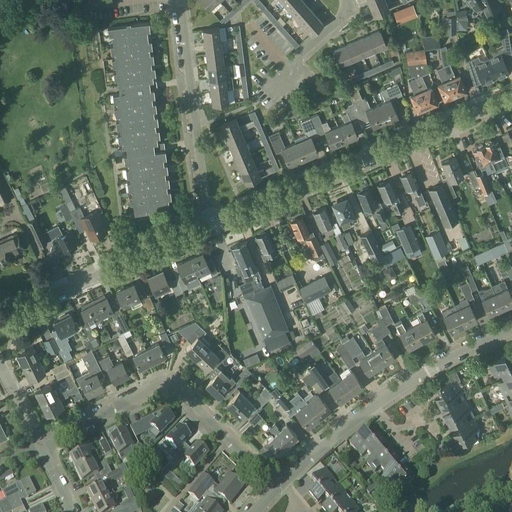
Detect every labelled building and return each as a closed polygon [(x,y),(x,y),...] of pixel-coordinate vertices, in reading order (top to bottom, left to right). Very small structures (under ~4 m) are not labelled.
[(201,0),(209,8),(218,0),(201,0)] [(293,15),(306,4),(302,0),(291,0),(285,6),(282,9),(285,13),(288,10),(293,15)] [(385,0),(377,0),(369,4),(374,16),(389,9),(385,0)] [(499,10),(494,0),(464,0),(469,6),(471,5),(475,9),(480,5),(483,8),(486,16),(499,10)] [(260,1),(256,4),(261,10),(262,10),(266,7),(265,6),(260,1)] [(238,3),(232,9),(236,12),(242,7),(238,3)] [(301,25),(314,13),(306,4),(293,15),(301,25)] [(417,16),(413,4),(394,11),(393,12),(395,16),(397,24),(417,16)] [(268,10),(265,13),(270,19),(274,16),(273,16),(268,10)] [(229,12),(223,17),(226,21),(232,15),(229,12)] [(314,13),(301,25),(309,34),(323,23),(314,13)] [(445,17),(445,33),(456,33),(456,17),(445,17)] [(277,19),(273,23),(278,28),(278,29),(282,25),(277,19)] [(109,27),(118,93),(114,94),(121,146),(121,147),(126,147),(134,213),(154,210),(169,208),(161,150),(154,151),(153,143),(157,143),(148,81),(152,81),(144,23),(109,27)] [(221,40),(225,40),(224,35),(220,35),(219,27),(202,30),(204,42),(221,40)] [(510,45),(508,33),(508,31),(506,28),(497,32),(504,48),(510,45)] [(285,29),(281,32),(286,37),(286,38),(290,35),(290,34),(285,29)] [(368,35),(375,51),(387,46),(380,30),(368,35)] [(406,34),(398,34),(399,48),(407,48),(406,34)] [(424,49),(424,50),(440,48),(438,34),(422,36),(424,49)] [(363,56),(375,51),(368,35),(357,40),(363,56)] [(293,38),(289,41),(295,48),(299,45),(299,44),(293,38)] [(221,40),(204,42),(206,55),(222,52),(221,40)] [(352,61),(363,56),(357,40),(345,45),(352,61)] [(340,66),(352,61),(345,45),(333,50),(340,66)] [(488,59),(495,78),(508,72),(503,59),(506,58),(502,48),(492,53),(494,57),(488,59)] [(426,63),(424,50),(424,49),(406,52),(409,78),(414,76),(415,78),(427,106),(430,105),(432,106),(436,104),(436,103),(439,102),(431,85),(431,86),(431,87),(427,88),(421,75),(430,72),(426,63)] [(207,67),(224,65),(222,52),(206,55),(207,67)] [(495,78),(488,59),(483,61),(479,60),(478,57),(466,62),(471,75),(478,72),(483,83),(495,78)] [(392,59),(384,63),(386,67),(391,65),(394,64),(392,59)] [(443,66),(455,94),(465,90),(459,75),(455,77),(450,64),(449,64),(443,66)] [(209,79),(229,77),(228,71),(225,72),(224,65),(207,67),(209,79)] [(444,99),(455,94),(443,66),(436,69),(442,82),(438,84),(444,99)] [(210,91),(227,89),(226,77),(229,77),(209,79),(210,91)] [(424,107),(427,106),(415,78),(408,81),(414,94),(410,96),(409,95),(408,95),(416,112),(418,111),(419,112),(423,110),(424,107)] [(378,104),(386,123),(398,118),(394,110),(397,109),(393,99),(402,95),(397,83),(380,91),(385,101),(378,104)] [(356,84),(346,88),(352,103),(353,102),(362,123),(369,120),(373,129),(386,123),(378,104),(370,107),(366,97),(362,99),(356,84)] [(227,89),(210,91),(212,104),(229,102),(227,89)] [(344,122),(338,125),(344,141),(357,136),(355,131),(358,130),(354,121),(358,119),(360,124),(362,123),(353,102),(352,103),(344,106),(345,109),(346,113),(342,115),(344,120),(343,120),(344,122)] [(254,111),(250,113),(253,121),(258,119),(254,111)] [(344,141),(338,125),(330,128),(329,126),(327,121),(322,123),(318,114),(310,118),(317,135),(325,132),(331,147),(344,141)] [(305,134),(295,138),(296,142),(303,158),(317,153),(311,138),(317,135),(310,118),(300,122),(305,134)] [(221,126),(226,137),(241,131),(236,119),(221,126)] [(303,158),(296,142),(285,147),(278,131),(272,134),(271,130),(267,131),(268,135),(276,153),(282,150),(288,165),(303,158)] [(231,149),(246,142),(241,131),(226,137),(231,149)] [(511,142),(508,132),(501,135),(506,148),(511,145),(511,142)] [(484,144),(487,151),(495,169),(509,163),(506,156),(505,156),(503,154),(504,154),(498,141),(494,142),(493,140),(484,144)] [(235,160),(251,154),(246,142),(231,149),(235,160)] [(477,149),(474,151),(483,170),(487,168),(489,173),(495,170),(495,169),(487,151),(484,144),(480,146),(476,148),(477,149)] [(240,172),(255,165),(251,154),(235,160),(240,172)] [(446,171),(450,180),(463,175),(456,157),(442,162),(446,171)] [(255,165),(240,172),(245,183),(260,177),(255,165)] [(472,169),(466,172),(473,188),(479,185),(475,175),(472,169)] [(412,170),(400,175),(407,190),(411,188),(412,188),(415,194),(420,205),(425,203),(421,192),(418,185),(412,170)] [(457,196),(450,180),(446,171),(440,173),(450,198),(457,196)] [(490,191),(482,172),(475,175),(479,185),(483,194),(490,191)] [(0,204),(10,199),(0,178),(0,204)] [(398,195),(391,180),(378,185),(385,201),(398,195)] [(427,189),(444,226),(446,225),(457,221),(458,220),(442,182),(427,189)] [(377,204),(371,188),(359,193),(362,201),(361,201),(366,214),(373,211),(371,207),(377,204)] [(15,198),(19,206),(25,203),(25,202),(22,195),(18,197),(18,196),(15,198)] [(85,228),(90,238),(106,230),(96,209),(83,215),(79,205),(75,207),(71,197),(65,200),(79,230),(85,228)] [(353,215),(346,198),(333,204),(344,228),(351,225),(347,218),(353,215)] [(403,210),(399,200),(390,203),(394,213),(403,210)] [(326,207),(313,212),(320,229),(321,229),(322,233),(335,227),(326,207)] [(386,217),(382,209),(375,213),(379,221),(386,217)] [(35,217),(27,221),(39,245),(47,241),(44,236),(53,231),(60,245),(61,244),(64,251),(76,245),(69,231),(62,234),(58,225),(41,233),(35,218),(35,217)] [(323,252),(320,245),(316,236),(315,236),(310,225),(307,226),(303,217),(291,222),(297,237),(304,234),(307,240),(306,240),(313,256),(323,252)] [(395,230),(405,253),(419,246),(409,224),(395,230)] [(508,252),(511,249),(511,225),(509,227),(511,234),(511,235),(503,240),(504,243),(508,252)] [(370,229),(359,235),(371,260),(383,255),(370,229)] [(424,236),(434,258),(448,252),(438,230),(424,236)] [(334,235),(341,249),(348,246),(341,231),(334,235)] [(274,247),(268,232),(256,237),(259,245),(257,245),(260,253),(264,251),(267,258),(277,254),(274,247)] [(10,252),(21,246),(15,234),(0,240),(0,261),(12,256),(10,252)] [(328,240),(319,244),(323,252),(328,266),(337,262),(328,240)] [(255,290),(273,335),(288,329),(270,284),(263,287),(259,277),(260,277),(256,268),(257,268),(254,260),(255,259),(247,241),(239,245),(254,281),(255,290)] [(508,252),(504,243),(474,256),(478,265),(508,252)] [(239,245),(231,248),(239,266),(236,268),(239,275),(242,273),(246,282),(247,282),(251,292),(255,290),(254,281),(239,245)] [(376,270),(404,256),(400,246),(383,255),(371,260),(376,270)] [(189,259),(198,278),(211,273),(212,275),(217,272),(211,259),(206,262),(202,253),(189,259)] [(200,283),(198,278),(189,259),(177,264),(182,275),(176,278),(182,293),(183,292),(182,291),(200,283)] [(509,276),(505,266),(502,261),(496,264),(503,279),(509,276)] [(468,282),(472,290),(477,288),(469,268),(463,271),(468,282)] [(182,293),(176,278),(168,282),(163,271),(148,277),(155,294),(172,287),(175,296),(182,293)] [(290,273),(275,281),(280,290),(281,290),(294,283),(290,273)] [(331,290),(324,277),(300,288),(307,302),(331,290)] [(495,294),(501,309),(511,304),(511,298),(505,281),(500,283),(503,291),(495,294)] [(454,305),(465,326),(478,320),(470,303),(469,304),(467,300),(473,298),(470,291),(472,290),(468,282),(460,285),(466,298),(459,301),(459,302),(454,305)] [(141,294),(139,296),(133,284),(117,292),(123,306),(130,303),(131,307),(141,303),(140,300),(143,298),(141,294)] [(422,288),(430,304),(436,301),(428,285),(422,288)] [(492,286),(479,291),(488,314),(501,309),(495,294),(492,286)] [(418,299),(422,308),(430,304),(422,288),(407,295),(410,303),(418,299)] [(251,292),(243,296),(261,340),(273,335),(255,290),(251,292)] [(143,298),(140,300),(141,303),(144,310),(146,310),(148,315),(156,312),(149,295),(143,298)] [(354,309),(347,296),(339,301),(347,313),(354,309)] [(106,297),(93,303),(100,317),(101,317),(106,314),(107,316),(109,315),(112,315),(114,320),(116,319),(120,326),(124,333),(129,330),(119,310),(114,312),(113,311),(106,297)] [(93,303),(81,309),(88,323),(83,326),(93,347),(99,344),(96,338),(89,326),(96,323),(97,325),(103,322),(100,317),(93,303)] [(386,305),(378,309),(382,317),(383,317),(387,325),(393,321),(386,305)] [(453,332),(465,326),(454,305),(441,311),(451,332),(452,331),(453,332)] [(318,310),(310,312),(314,327),(322,325),(318,310)] [(413,326),(421,342),(435,334),(423,311),(417,314),(421,322),(413,326)] [(60,333),(53,337),(59,349),(64,360),(71,357),(67,349),(70,348),(71,347),(67,340),(68,339),(67,337),(74,333),(72,331),(77,328),(71,315),(69,315),(68,314),(60,318),(61,320),(55,323),(60,333)] [(380,324),(371,329),(378,340),(376,341),(379,346),(372,351),(381,365),(394,357),(382,337),(390,332),(387,325),(383,317),(382,317),(378,319),(380,324)] [(206,333),(200,327),(194,321),(178,328),(189,339),(186,341),(190,345),(185,351),(195,360),(207,347),(199,340),(206,333)] [(289,330),(295,328),(293,321),(287,323),(289,330)] [(421,342),(413,326),(406,329),(402,322),(396,325),(409,348),(421,342)] [(165,332),(169,340),(177,336),(173,328),(165,332)] [(124,333),(117,336),(118,338),(127,356),(133,353),(125,337),(131,334),(129,330),(124,333)] [(159,334),(164,346),(170,343),(165,331),(159,334)] [(369,373),(381,365),(372,351),(366,355),(353,336),(349,339),(347,335),(342,338),(338,332),(336,333),(342,342),(352,357),(357,354),(369,373)] [(53,337),(53,336),(52,336),(46,339),(53,352),(59,349),(53,337)] [(235,340),(227,343),(232,357),(240,354),(235,340)] [(342,342),(335,347),(349,368),(356,363),(352,357),(342,342)] [(145,350),(152,364),(165,357),(158,343),(145,350)] [(33,347),(17,354),(23,367),(39,359),(42,358),(39,352),(36,353),(33,347)] [(207,347),(195,360),(205,370),(211,364),(215,368),(229,354),(222,348),(215,355),(207,347)] [(140,370),(152,364),(145,350),(133,356),(140,370)] [(96,361),(104,376),(102,372),(107,370),(114,383),(129,375),(122,361),(114,366),(108,356),(97,361),(96,361)] [(511,374),(511,360),(508,363),(505,356),(489,364),(494,376),(501,373),(504,379),(511,374)] [(39,359),(23,367),(29,380),(45,372),(39,359)] [(65,361),(51,367),(54,373),(67,367),(65,361)] [(92,376),(81,381),(88,395),(89,395),(91,397),(100,392),(99,390),(104,388),(99,379),(104,376),(96,361),(87,366),(92,376)] [(326,379),(315,363),(308,368),(310,372),(317,381),(323,389),(328,385),(340,402),(350,394),(335,372),(326,379)] [(67,367),(54,373),(57,379),(70,372),(67,367)] [(340,380),(350,394),(351,394),(363,385),(360,382),(361,382),(359,379),(358,380),(352,371),(340,380)] [(442,395),(436,398),(441,410),(449,406),(465,398),(457,381),(460,380),(456,371),(448,375),(451,382),(440,388),(437,389),(439,394),(441,393),(442,395)] [(317,381),(310,372),(302,377),(309,387),(317,381)] [(217,374),(205,386),(218,398),(227,388),(232,392),(239,385),(231,377),(226,383),(217,374)] [(511,374),(504,379),(497,382),(506,400),(511,397),(511,374)] [(50,384),(35,392),(41,403),(65,391),(61,393),(55,382),(50,384)] [(65,391),(41,403),(46,415),(64,407),(60,399),(67,395),(72,392),(76,399),(82,397),(76,385),(65,390),(65,391)] [(264,387),(252,400),(260,407),(271,394),(264,387)] [(254,404),(239,390),(225,404),(240,419),(254,404)] [(318,394),(314,397),(310,392),(302,398),(306,403),(318,419),(330,409),(318,394)] [(280,404),(288,414),(288,413),(284,409),(291,403),(282,393),(275,398),(280,404)] [(458,424),(468,419),(465,413),(471,410),(465,398),(449,406),(452,412),(444,416),(450,428),(458,424)] [(308,427),(318,419),(306,403),(296,411),(308,427)] [(275,408),(283,418),(288,414),(280,404),(275,408)] [(151,417),(136,424),(142,436),(154,430),(159,435),(173,421),(163,411),(154,420),(151,417)] [(257,411),(248,420),(253,425),(262,416),(257,411)] [(458,424),(461,430),(453,434),(459,446),(476,437),(473,432),(480,428),(474,416),(468,419),(458,424)] [(271,427),(287,445),(297,436),(286,424),(280,430),(278,428),(277,426),(275,423),(271,427)] [(179,426),(165,440),(175,450),(168,457),(171,460),(172,461),(184,449),(181,446),(190,437),(179,426)] [(273,436),(259,448),(266,455),(273,449),(278,454),(287,445),(271,427),(267,430),(270,433),(272,434),(273,436)] [(123,431),(109,438),(117,455),(118,454),(119,458),(121,461),(131,456),(133,459),(142,454),(137,445),(131,448),(123,431)] [(443,443),(449,437),(446,433),(439,439),(443,443)] [(370,458),(379,451),(385,446),(377,436),(370,441),(365,436),(352,447),(361,458),(366,453),(370,458)] [(104,456),(110,453),(104,441),(98,444),(104,456)] [(184,449),(172,461),(177,466),(183,459),(194,468),(207,454),(197,444),(188,453),(184,449)] [(74,471),(91,463),(87,455),(93,452),(90,447),(68,458),(74,471)] [(383,474),(391,467),(398,461),(390,451),(383,457),(379,451),(370,458),(365,462),(374,473),(379,469),(383,474)] [(95,461),(91,463),(74,471),(81,484),(93,478),(95,482),(110,474),(104,463),(97,466),(95,461)] [(391,467),(383,474),(378,478),(387,489),(392,484),(396,489),(411,476),(403,466),(396,472),(391,467)] [(129,471),(131,477),(142,473),(139,467),(129,471)] [(315,487),(308,493),(317,503),(324,497),(323,497),(337,486),(333,481),(324,470),(310,481),(315,487)] [(108,483),(121,477),(119,471),(105,477),(108,483)] [(194,486),(217,503),(222,506),(226,502),(229,504),(243,487),(229,476),(218,489),(212,484),(213,484),(202,476),(195,485),(194,486)] [(11,511),(22,507),(19,502),(35,493),(28,479),(1,493),(6,503),(0,506),(0,511),(11,511)] [(92,506),(114,495),(113,495),(110,497),(107,492),(105,493),(102,486),(86,494),(92,506)] [(219,511),(214,507),(217,503),(194,486),(188,494),(198,502),(201,499),(205,502),(197,511),(219,511)] [(336,511),(350,501),(346,497),(337,486),(323,497),(324,497),(328,503),(321,508),(324,511),(336,511)] [(123,511),(130,509),(136,506),(133,499),(113,509),(110,503),(116,501),(114,495),(92,506),(94,511),(123,511)] [(336,511),(358,511),(359,511),(350,501),(336,511)]
